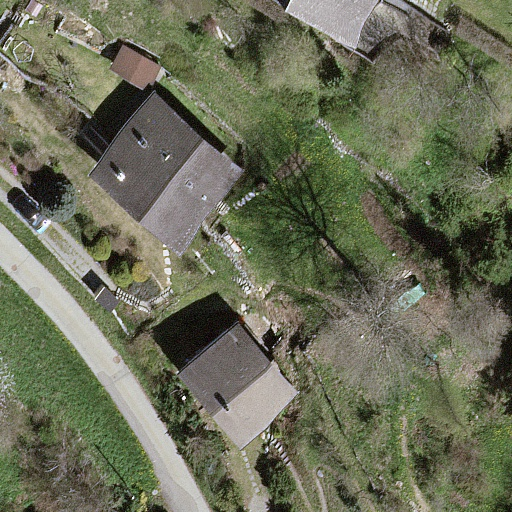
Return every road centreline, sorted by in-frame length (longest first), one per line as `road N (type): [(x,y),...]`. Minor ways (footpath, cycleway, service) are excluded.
road 1 (residential): [(192,511),(161,445),(94,349),(0,252)]
road 2 (track): [(126,317),(0,189)]
